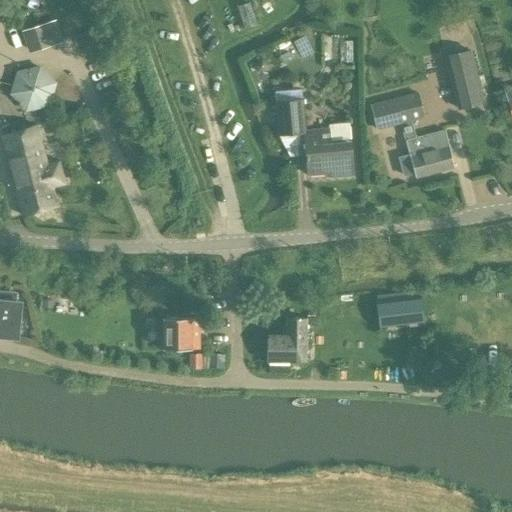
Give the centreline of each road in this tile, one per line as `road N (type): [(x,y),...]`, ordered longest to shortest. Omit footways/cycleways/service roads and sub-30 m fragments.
road 1 (tertiary): [(0,240),(234,244),(511,211)]
road 2 (track): [(171,0),(234,244)]
